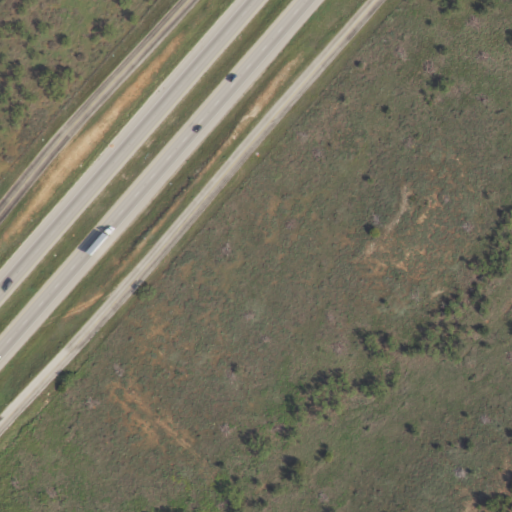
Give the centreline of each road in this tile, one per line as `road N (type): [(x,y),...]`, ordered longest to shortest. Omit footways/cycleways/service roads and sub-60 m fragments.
road 1 (secondary): [(0,428),(373,0)]
road 2 (motorway): [(0,350),(304,0)]
road 3 (motorway): [(249,0),(0,284)]
road 4 (secondary): [(0,216),(187,0)]
